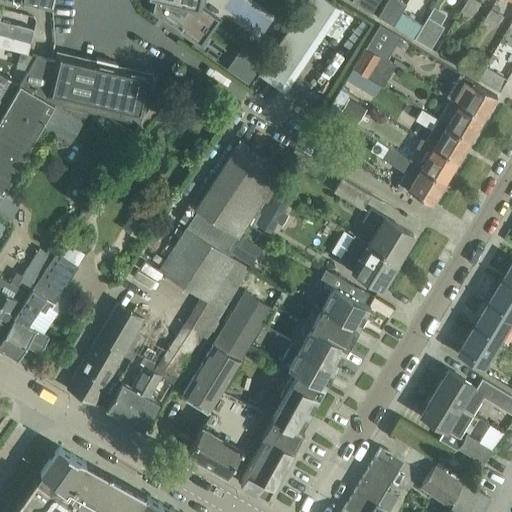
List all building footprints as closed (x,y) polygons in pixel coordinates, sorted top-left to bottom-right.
[(54,0),(38,0),(37,6),(52,10),(54,0)] [(154,0),(151,11),(201,45),(220,18),(202,5),(202,0),(154,0)] [(287,92),(338,5),(329,0),(304,0),(260,76),(287,92)] [(356,0),(371,10),(377,0),(356,0)] [(406,3),(401,0),(387,0),(378,15),(393,24),(406,3)] [(480,1),(478,0),(466,0),(461,10),(471,16),(480,1)] [(501,13),(491,8),(483,21),(493,27),(501,13)] [(444,25),(428,16),(415,38),(430,47),(444,25)] [(0,33),(31,41),(34,29),(0,20),(0,33)] [(366,46),(386,58),(400,36),(379,23),(366,46)] [(31,41),(0,33),(0,46),(28,53),(31,41)] [(388,60),(364,47),(352,67),(360,72),(361,71),(376,80),(388,60)] [(246,63),(235,56),(228,66),(248,79),(265,54),(256,48),(246,63)] [(54,59),(36,54),(19,84),(53,103),(88,111),(139,122),(153,71),(56,49),(54,59)] [(506,79),(484,66),(478,77),(500,90),(506,79)] [(360,72),(352,67),(340,88),(348,92),(360,72)] [(19,84),(0,73),(0,195),(1,193),(40,126),(53,103),(19,84)] [(497,95),(459,73),(446,94),(483,117),(497,95)] [(483,117),(446,94),(446,95),(450,98),(438,118),(471,138),(483,117)] [(337,95),(327,110),(335,114),(344,99),(337,95)] [(366,108),(348,96),(337,113),(355,125),(366,108)] [(53,103),(40,126),(69,143),(88,111),(53,103)] [(471,138),(446,123),(438,118),(422,108),(415,118),(432,128),(425,139),(458,159),(471,138)] [(445,181),(458,159),(425,139),(422,137),(416,147),(427,154),(420,165),(445,181)] [(153,369),(152,369),(161,375),(175,384),(206,337),(211,327),(249,266),(235,258),(227,253),(247,223),(247,222),(264,197),(283,169),(282,168),(290,154),(278,146),(269,160),(239,140),(194,207),(197,209),(159,267),(200,294),(174,337),(157,363),(156,362),(153,369)] [(445,181),(389,147),(382,158),(405,172),(399,183),(412,191),(432,202),(445,181)] [(370,194),(341,176),(333,190),(362,207),(370,194)] [(253,223),(272,234),(279,222),(275,220),(283,206),(268,197),(253,223)] [(152,213),(138,203),(123,226),(137,236),(152,213)] [(377,229),(368,243),(397,260),(413,234),(370,207),(362,220),(377,229)] [(0,225),(0,245),(1,246),(9,231),(0,225)] [(397,260),(368,243),(360,256),(346,247),(338,260),(381,286),(397,260)] [(56,250),(48,245),(45,251),(40,248),(22,274),(17,271),(10,282),(19,287),(21,284),(30,290),(56,250)] [(77,262),(56,250),(0,335),(0,348),(17,358),(25,343),(39,351),(48,336),(27,324),(38,307),(44,311),(77,262)] [(511,262),(500,282),(511,289),(511,262)] [(0,331),(11,311),(13,312),(20,299),(19,299),(24,290),(19,287),(10,282),(0,276),(0,331)] [(369,308),(370,306),(318,276),(306,297),(321,305),(358,326),(359,325),(359,324),(368,307),(369,308)] [(511,289),(500,282),(486,305),(511,320),(511,289)] [(271,307),(245,290),(181,394),(210,410),(223,387),(271,307)] [(347,346),(358,326),(312,300),(301,320),(347,346)] [(116,301),(76,370),(66,387),(94,403),(144,318),(116,301)] [(511,320),(486,305),(472,328),(496,342),(510,320),(511,321),(511,320)] [(346,348),(347,346),(301,320),(291,341),(335,366),(346,347),(346,348)] [(496,342),(472,328),(458,351),(482,365),(496,342)] [(335,366),(291,341),(290,341),(291,341),(281,360),(280,360),(279,361),(294,369),(293,370),(294,370),(294,369),(325,386),(326,384),(325,384),(335,366)] [(116,390),(106,408),(125,418),(152,369),(153,369),(156,362),(144,355),(140,361),(144,364),(131,386),(121,381),(116,390)] [(152,369),(125,418),(143,429),(144,427),(153,411),(158,402),(149,397),(161,375),(152,369)] [(325,386),(294,369),(294,370),(279,395),(282,397),(309,412),(317,398),(318,398),(320,396),(319,395),(323,387),(324,387),(325,386)] [(448,369),(434,391),(450,401),(460,406),(474,414),(481,402),(483,398),(511,415),(511,397),(480,378),(476,386),(465,379),(448,369)] [(262,410),(223,387),(210,410),(187,450),(226,473),(262,410)] [(434,391),(421,413),(438,424),(460,437),(467,425),(473,414),(450,401),(434,391)] [(270,392),(264,403),(274,409),(280,398),(270,392)] [(309,412),(282,397),(273,413),(281,417),(280,419),(298,429),(299,428),(300,428),(306,418),(309,412)] [(273,413),(261,433),(264,436),(241,478),(240,477),(237,480),(267,497),(275,483),(274,482),(292,451),(293,452),(295,448),(297,449),(304,438),(301,436),(304,432),(299,430),(300,428),(299,428),(298,429),(280,419),(281,417),(273,413)] [(491,448),(466,434),(458,447),(481,461),(491,448)] [(176,511),(173,510),(174,510),(146,494),(146,495),(108,474),(85,461),(59,446),(40,471),(40,472),(36,478),(18,503),(18,504),(12,511),(176,511)] [(380,446),(340,511),(389,511),(390,511),(376,503),(403,460),(380,446)] [(435,464),(420,486),(450,506),(463,483),(435,464)] [(482,511),(491,498),(463,483),(450,506),(446,511),(482,511)]
